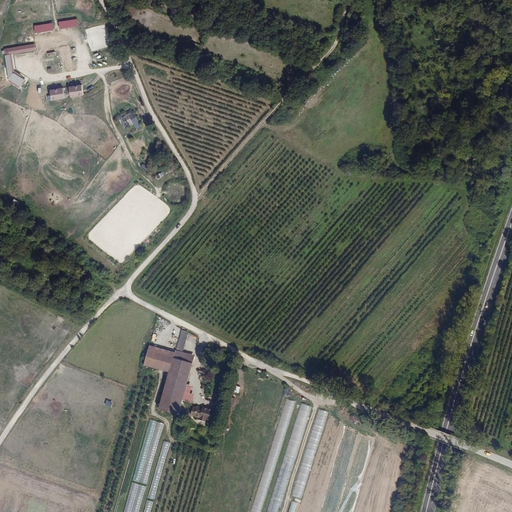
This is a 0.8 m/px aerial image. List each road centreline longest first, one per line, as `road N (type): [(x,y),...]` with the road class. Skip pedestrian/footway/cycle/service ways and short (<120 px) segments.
road 1 (unclassified): [(462,446),(236,353),(119,292)]
road 2 (track): [(0,441),(43,378),(193,203)]
road 3 (primary): [(428,511),(511,228)]
road 4 (track): [(193,203),(336,41),(351,0)]
road 5 (track): [(193,203),(188,175),(100,0)]
